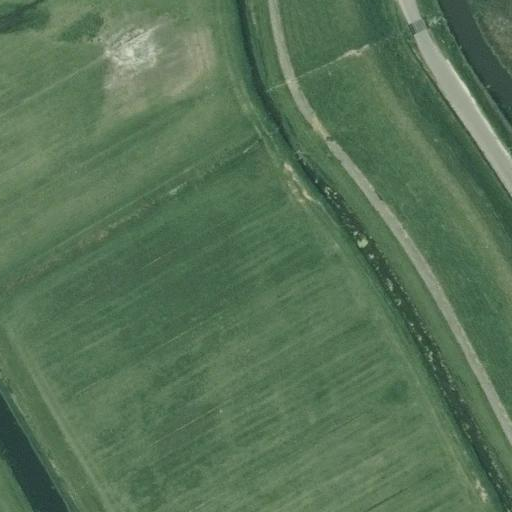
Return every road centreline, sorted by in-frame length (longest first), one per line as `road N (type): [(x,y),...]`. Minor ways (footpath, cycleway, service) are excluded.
road 1 (unclassified): [(511,180),(436,65),(406,0)]
road 2 (track): [(267,136),(234,64),(222,0)]
